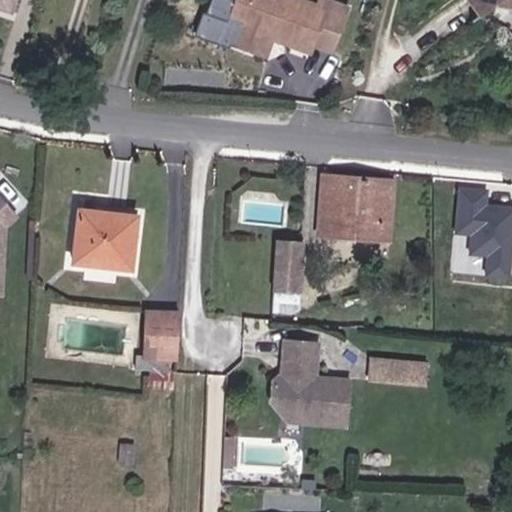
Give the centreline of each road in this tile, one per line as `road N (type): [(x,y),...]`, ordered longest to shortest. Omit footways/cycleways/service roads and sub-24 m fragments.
road 1 (tertiary): [(511,155),(235,129),(0,93)]
road 2 (unknown): [(178,428),(191,123)]
